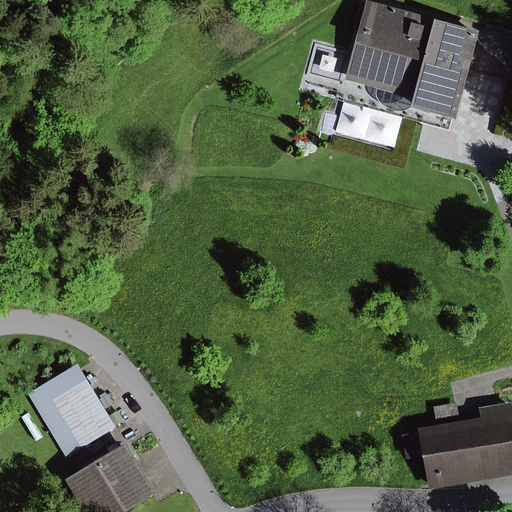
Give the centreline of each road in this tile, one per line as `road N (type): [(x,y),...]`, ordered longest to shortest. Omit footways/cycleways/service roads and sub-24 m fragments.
road 1 (residential): [(215,511),(144,401),(99,348),(48,326),(0,325)]
road 2 (residential): [(279,511),(341,501),(453,505),(511,495)]
